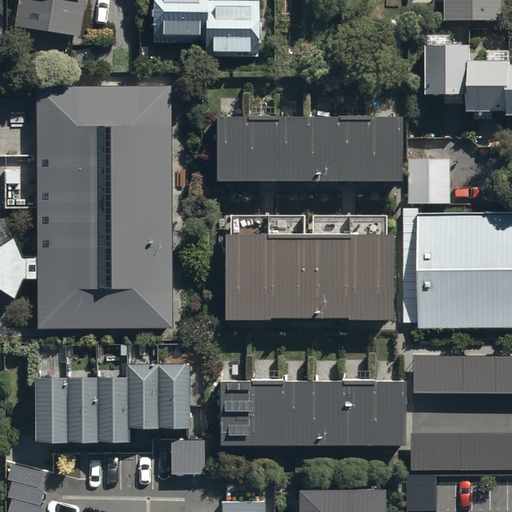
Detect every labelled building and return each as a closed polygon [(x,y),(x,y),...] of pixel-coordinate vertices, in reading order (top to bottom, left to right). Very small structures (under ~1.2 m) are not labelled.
[(19,0),(16,24),(82,35),(87,0),(19,0)] [(206,52),(260,53),(260,1),(212,1),(211,0),(158,0),(158,32),(206,32),(206,52)] [(449,0),(450,17),(504,18),(503,0),(449,0)] [(401,22),(375,22),(375,60),(401,60),(401,22)] [(474,42),(432,41),(432,85),(469,85),(469,107),(511,107),(511,56),(474,56),(474,42)] [(166,83),(32,85),(34,268),(35,327),(169,326),(166,83)] [(407,115),(213,118),(214,181),(408,178),(407,115)] [(453,155),(412,155),(412,201),(453,201),(453,155)] [(511,207),(425,208),(425,324),(511,323),(511,207)] [(393,316),(392,214),(229,215),(229,317),(393,316)] [(511,351),(419,351),(419,386),(511,385),(511,351)] [(191,428),(191,363),(119,363),(119,377),(32,377),(32,442),(130,442),(130,428),(191,428)] [(403,440),(403,375),(222,376),(222,440),(403,440)] [(511,428),(417,428),(416,464),(511,463),(511,428)] [(205,440),(171,440),(171,473),(205,473),(205,440)] [(46,468),(15,459),(10,474),(15,476),(10,493),(15,494),(10,510),(17,511),(46,511),(49,502),(41,500),(46,486),(41,484),(46,468)] [(383,511),(383,479),(298,479),(297,511),(383,511)] [(268,511),(268,499),(227,499),(226,511),(268,511)]
